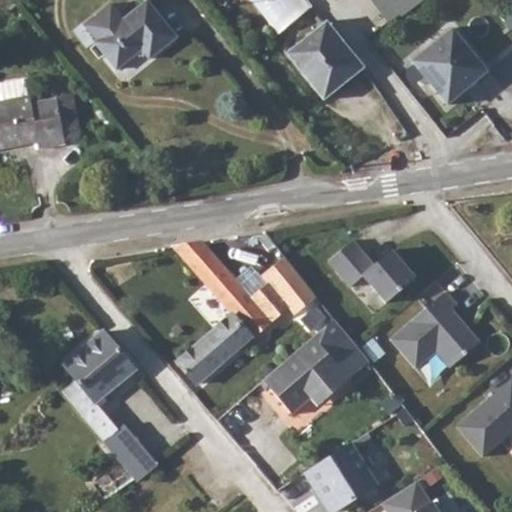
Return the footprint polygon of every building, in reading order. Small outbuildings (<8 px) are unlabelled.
[(304,0),(240,0),(275,40),(311,8),(304,0)] [(385,0),(402,20),(427,0),(385,0)] [(145,5),(93,48),(114,74),(141,51),(150,61),(175,40),(145,5)] [(326,25),(285,57),(319,98),(342,80),(346,84),(363,70),(326,25)] [(447,108),(489,74),(453,31),(412,64),(447,108)] [(30,99),(0,103),(0,151),(35,145),(36,154),(62,148),(56,103),(31,107),(30,99)] [(329,255),(350,280),(363,270),(385,298),(416,273),(393,244),(375,259),(354,234),(329,255)] [(231,311),(173,361),(192,383),(268,318),(261,310),(280,294),(287,302),(301,289),(279,265),(265,276),(269,281),(252,295),(204,240),(172,244),(177,251),(187,261),(231,311)] [(356,284),(377,310),(386,302),(364,277),(356,284)] [(444,288),(389,335),(415,365),(435,347),(449,364),(478,339),(450,306),(456,301),(444,288)] [(313,333),(262,377),(292,411),(342,367),(325,347),(346,329),(335,315),(313,333)] [(76,377),(62,390),(116,454),(134,475),(137,479),(149,469),(159,462),(123,423),(117,427),(95,400),(134,368),(101,328),(62,360),(76,377)] [(511,372),(455,421),(481,451),(511,425),(511,372)] [(379,480),(352,438),(305,467),(316,485),(321,482),(336,507),(379,480)] [(283,487),(296,508),(318,493),(305,473),(283,487)] [(430,498),(416,476),(381,499),(389,511),(447,511),(436,494),(430,498)]
